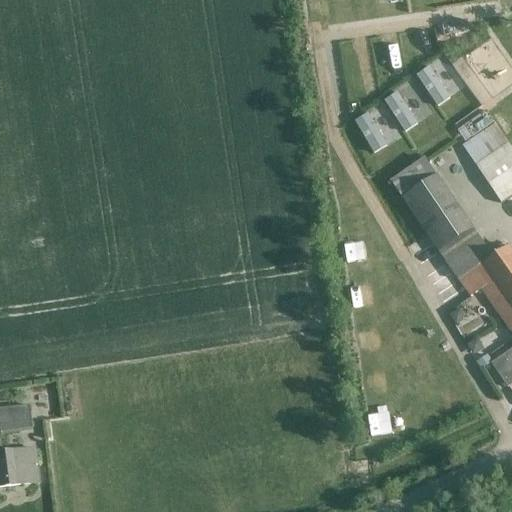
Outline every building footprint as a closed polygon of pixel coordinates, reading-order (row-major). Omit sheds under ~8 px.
[(455,22),(447,24),(449,35),(469,32),(467,21),(455,23),(455,22)] [(461,145),(501,202),(511,194),(511,145),(488,109),(457,130),(465,143),(461,145)] [(511,333),(511,251),(507,245),(491,256),(423,159),(390,182),(426,233),(470,295),(480,288),(511,333)] [(511,348),(490,364),(507,388),(511,384),(511,348)] [(27,406),(3,410),(0,410),(0,487),(37,483),(33,449),(2,453),(0,434),(0,426),(5,426),(29,422),(27,406)]
